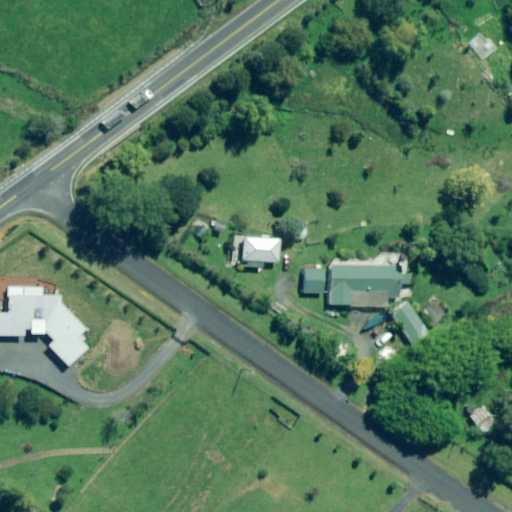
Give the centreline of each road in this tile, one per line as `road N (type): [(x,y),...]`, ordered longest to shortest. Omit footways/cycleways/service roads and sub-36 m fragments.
road 1 (unclassified): [(497,511),(59,209),(38,180)]
road 2 (tertiary): [(279,0),(38,180)]
